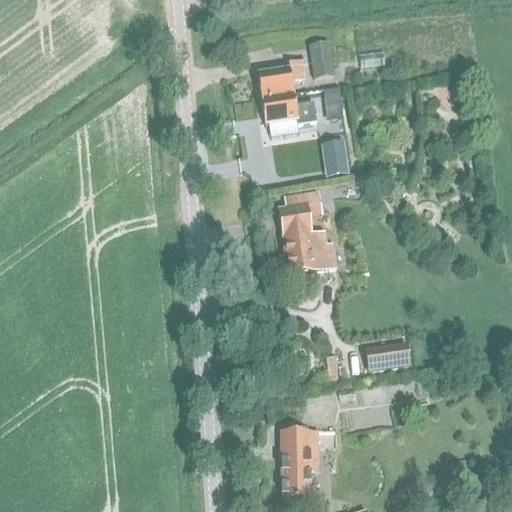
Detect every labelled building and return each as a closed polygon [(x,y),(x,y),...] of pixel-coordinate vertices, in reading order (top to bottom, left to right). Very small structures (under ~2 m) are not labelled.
[(312,79),(333,77),(329,45),(308,47),(312,79)] [(260,98),(293,94),(291,82),(304,80),(302,67),(306,67),(305,60),(286,63),(287,70),(256,74),(260,98)] [(339,93),(328,94),(333,139),(344,138),(339,93)] [(294,106),(293,97),(293,94),(260,98),(263,125),(294,121),(295,127),(314,125),(313,118),(310,119),(308,104),(294,106)] [(311,247),(304,206),(276,210),(287,276),(335,268),(331,244),(311,247)] [(407,350),(365,355),(368,376),(409,371),(407,350)] [(281,501),(310,501),(309,473),(318,473),(318,433),(281,433),(281,501)]
